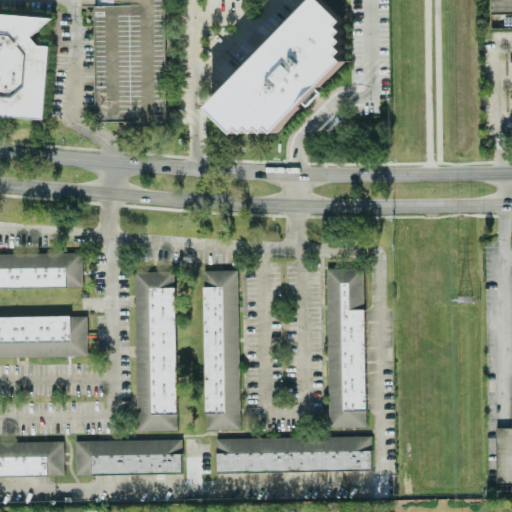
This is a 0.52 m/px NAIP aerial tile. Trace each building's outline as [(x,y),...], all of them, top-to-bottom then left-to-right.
[(93,5),(95,121),(131,121),(131,126),(165,125),(163,0),(129,0),(130,4),(93,5)] [(312,0),(209,105),(235,131),(241,125),(245,130),(250,125),(256,130),(261,125),(266,130),(271,124),(276,129),(346,58),(341,53),(346,49),(341,44),(346,38),(341,33),(346,28),(340,23),(345,18),(326,0),(312,0)] [(511,0),(489,0),(490,26),(511,25),(511,0)] [(0,11),(0,115),(43,119),(49,45),(39,45),(31,35),(53,16),(0,11)] [(0,288),(82,287),(81,253),(0,254),(0,288)] [(364,427),(362,269),(325,269),(328,428),(364,427)] [(239,429),(236,270),(202,271),(205,430),(239,429)] [(176,431),(174,271),(133,272),(136,432),(176,431)] [(86,316),(0,317),(0,357),(86,356),(86,316)] [(216,472),(370,470),(370,436),(215,438),(216,472)] [(74,441),(75,475),(181,473),(180,439),(74,441)] [(0,476),(65,476),(64,442),(0,442),(0,476)]
